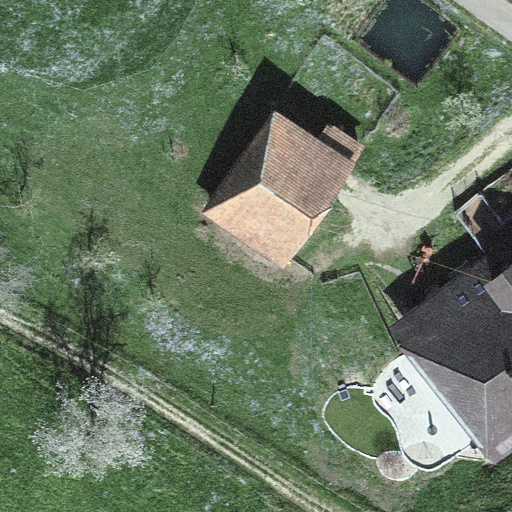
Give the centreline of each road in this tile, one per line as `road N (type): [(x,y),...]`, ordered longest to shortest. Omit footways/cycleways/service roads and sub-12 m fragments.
road 1 (track): [(0,327),(74,359),(307,511)]
road 2 (track): [(340,191),(411,224),(511,131)]
